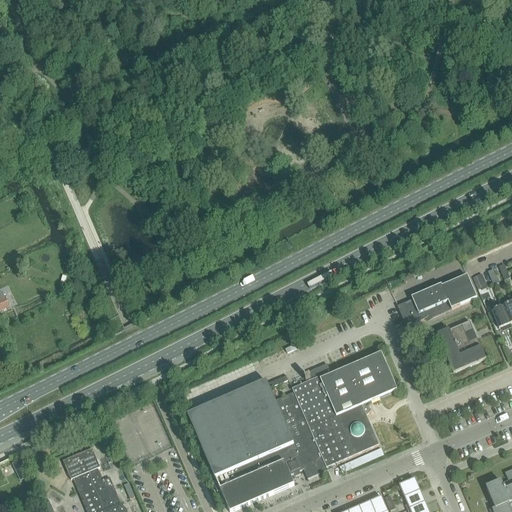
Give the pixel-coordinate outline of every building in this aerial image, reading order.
[(504,266),(499,268),(505,281),(510,279),(504,266)] [(493,270),(488,273),(494,286),(499,284),(493,270)] [(482,276),(477,278),(482,289),(483,291),(488,289),(482,276)] [(407,328),(423,322),(424,321),(426,320),(427,319),(429,318),(432,317),(433,319),(478,300),(468,277),(443,288),(442,286),(414,298),(415,298),(413,299),(413,301),(398,307),(407,328)] [(477,278),(473,279),(478,291),(482,289),(477,278)] [(0,311),(9,307),(5,298),(0,300),(0,311)] [(505,302),(501,304),(510,325),(511,323),(511,304),(507,306),(505,302)] [(494,307),(490,309),(493,316),(496,324),(499,330),(510,325),(501,304),(494,307)] [(441,334),(437,336),(439,340),(445,356),(448,362),(454,375),(461,372),(486,361),(477,339),(475,334),(470,323),(462,326),(450,331),(450,330),(441,334)] [(302,411),(328,400),(336,417),(362,406),(368,409),(371,403),(398,391),(396,387),(397,386),(396,381),(394,382),(382,355),(346,370),(345,367),(331,374),(327,366),(308,374),(310,378),(305,380),(307,384),(293,390),(294,394),(302,411)] [(326,469),(302,411),(294,394),(275,402),(267,383),(188,417),(215,479),(219,487),(216,488),(218,492),(220,491),(229,511),(234,511),(294,486),(290,476),(295,474),(296,477),(298,476),(300,475),(299,472),(303,470),(308,480),(328,472),(326,469)] [(288,394),(286,388),(276,393),(278,398),(288,394)] [(331,467),(365,452),(365,453),(366,453),(367,453),(367,452),(368,452),(368,451),(379,446),(365,414),(368,409),(362,406),(336,417),(328,400),(302,411),(326,469),(331,467)] [(84,437),(87,443),(93,440),(91,434),(84,437)] [(127,511),(121,505),(119,506),(113,491),(115,490),(110,480),(103,482),(98,469),(100,468),(93,450),(63,462),(71,481),(73,480),(87,511),(127,511)] [(17,464),(11,467),(14,474),(20,471),(17,464)] [(494,510),(492,511),(511,511),(511,471),(505,475),(509,482),(502,485),(501,482),(487,489),(496,510),(494,511),(494,510)] [(415,480),(400,487),(405,499),(420,492),(415,480)] [(129,485),(125,487),(131,500),(135,498),(129,485)] [(405,499),(410,511),(425,504),(420,492),(405,499)] [(387,511),(382,499),(371,504),(374,511),(387,511)]
